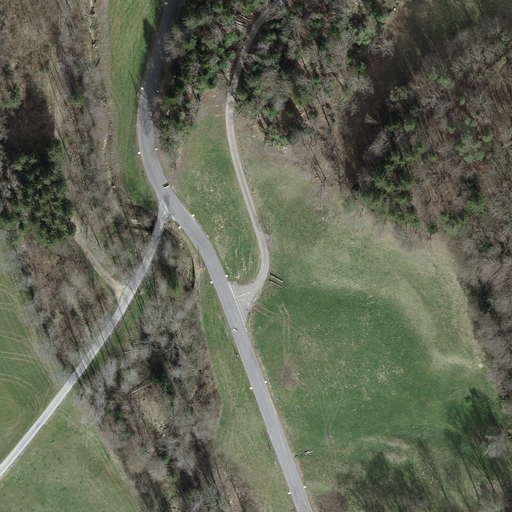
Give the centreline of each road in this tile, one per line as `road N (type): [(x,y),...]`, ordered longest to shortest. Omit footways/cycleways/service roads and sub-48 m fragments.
road 1 (unclassified): [(227,300),(257,284),(263,262),(233,159),(228,106),(243,49),(279,0)]
road 2 (unclassified): [(0,474),(125,300),(166,195)]
road 3 (track): [(125,300),(82,247),(67,198),(61,0)]
road 4 (secondary): [(227,300),(306,511)]
road 5 (secondary): [(175,0),(144,124),(166,195)]
road 6 (secondary): [(166,195),(211,260),(227,300)]
